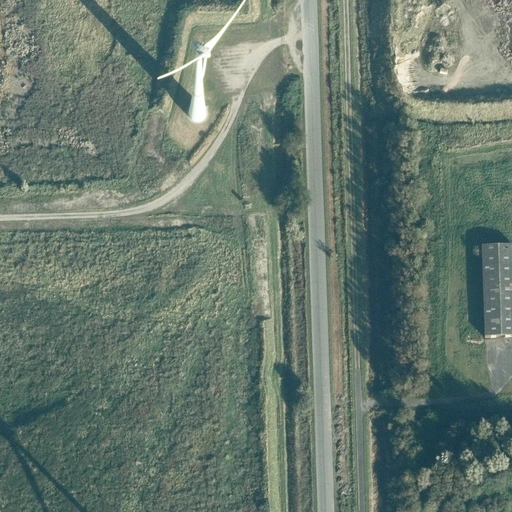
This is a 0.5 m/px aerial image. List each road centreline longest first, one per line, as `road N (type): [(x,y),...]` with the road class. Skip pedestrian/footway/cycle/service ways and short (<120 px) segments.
road 1 (unclassified): [(326,511),(309,0)]
road 2 (track): [(0,221),(154,216),(268,63),(311,59)]
